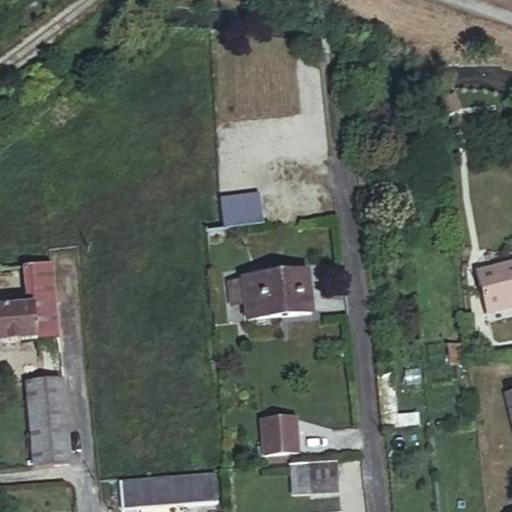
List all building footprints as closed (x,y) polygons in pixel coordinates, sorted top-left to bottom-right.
[(185,95),(181,66),(161,69),(159,56),(133,60),(134,68),(116,71),(121,105),(185,95)] [(369,83),(366,68),(361,66),(342,59),(346,86),(369,83)] [(412,86),(398,86),(400,128),(413,127),(412,86)] [(423,115),(418,115),(418,124),(436,124),(435,86),(422,86),(423,115)] [(44,205),(42,177),(9,180),(11,208),(44,205)] [(258,190),(204,197),(208,228),(262,222),(258,190)] [(204,197),(165,201),(169,233),(208,228),(204,197)] [(165,201),(147,204),(151,236),(169,233),(165,201)] [(49,264),(44,205),(11,208),(9,208),(14,259),(5,259),(6,268),(49,264)] [(6,268),(0,268),(0,343),(56,338),(49,264),(6,268)] [(511,264),(472,275),(483,317),(511,309),(511,264)] [(304,269),(245,275),(248,303),(249,315),(309,308),(304,269)] [(248,303),(245,275),(229,277),(232,305),(248,303)] [(467,364),(465,344),(451,345),(453,365),(467,364)] [(374,377),(376,394),(389,392),(387,375),(374,377)] [(472,414),(469,378),(457,379),(460,415),(472,414)] [(23,383),(32,466),(69,462),(60,379),(23,383)] [(511,391),(501,394),(505,411),(511,439),(511,391)] [(396,417),(393,392),(389,392),(376,394),(380,430),(397,428),(396,417)] [(293,414),(258,417),(262,452),(297,448),(293,414)] [(417,425),(416,415),(396,417),(397,428),(417,425)] [(315,489),(313,477),(342,474),(340,457),(292,462),(295,491),(315,489)] [(248,481),(246,466),(230,468),(232,482),(248,481)] [(342,474),(313,477),(315,489),(343,486),(342,474)] [(216,503),(214,475),(120,483),(122,511),(216,503)]
